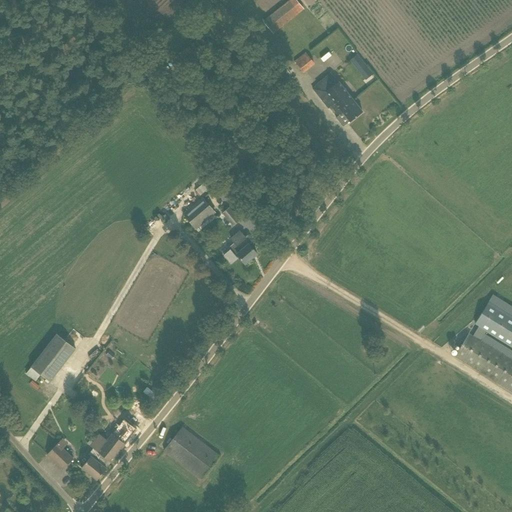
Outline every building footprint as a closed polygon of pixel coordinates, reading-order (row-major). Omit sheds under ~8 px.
[(303,9),(296,0),(291,0),(264,23),(273,34),(303,9)] [(294,61),(295,62),(293,63),(298,70),(300,68),(304,72),(315,64),(306,52),(294,61)] [(358,53),(350,59),(365,79),(373,74),(358,53)] [(339,82),(320,97),(329,109),(331,107),(339,116),(343,113),(350,122),(363,112),(339,82)] [(203,198),(192,208),(184,214),(196,229),(215,213),(203,198)] [(223,213),(233,226),(240,220),(229,208),(223,213)] [(245,264),(257,254),(250,245),(253,242),(248,235),(245,237),(240,232),(231,239),(234,243),(228,248),(230,251),(224,256),(231,264),(239,257),(245,264)] [(476,324),(479,326),(473,337),(469,335),(456,356),(511,390),(511,351),(484,334),(486,331),(511,346),(511,307),(493,296),(476,324)] [(76,349),(65,340),(57,334),(32,367),(51,382),(76,349)] [(114,355),(110,351),(106,355),(111,359),(114,355)] [(96,381),(108,366),(99,358),(87,373),(96,381)] [(97,480),(120,451),(137,430),(123,419),(106,439),(99,434),(93,442),(90,439),(87,443),(93,448),(88,454),(89,455),(91,457),(82,468),(97,480)] [(220,456),(182,427),(164,451),(202,480),(220,456)] [(74,459),(58,444),(47,455),(63,470),(74,459)]
